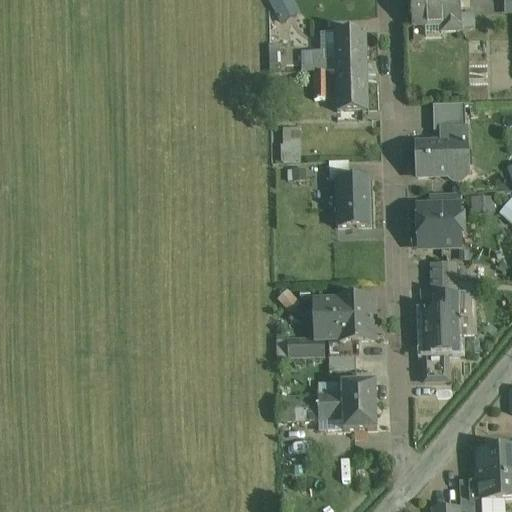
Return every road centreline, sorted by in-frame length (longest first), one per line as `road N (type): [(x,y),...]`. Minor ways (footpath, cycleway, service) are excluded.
road 1 (residential): [(387,0),(401,497)]
road 2 (residential): [(401,497),(511,365)]
